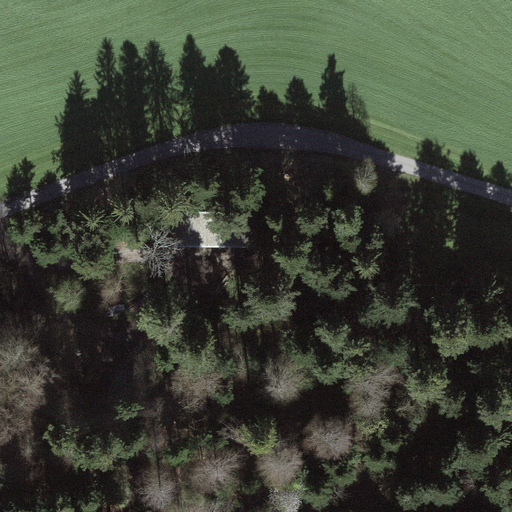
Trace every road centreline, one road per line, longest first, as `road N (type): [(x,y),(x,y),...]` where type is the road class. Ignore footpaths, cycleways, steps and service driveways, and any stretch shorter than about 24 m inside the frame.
road 1 (track): [(511,189),(342,137),(261,124),(187,136),(0,204)]
road 2 (track): [(0,498),(137,511)]
